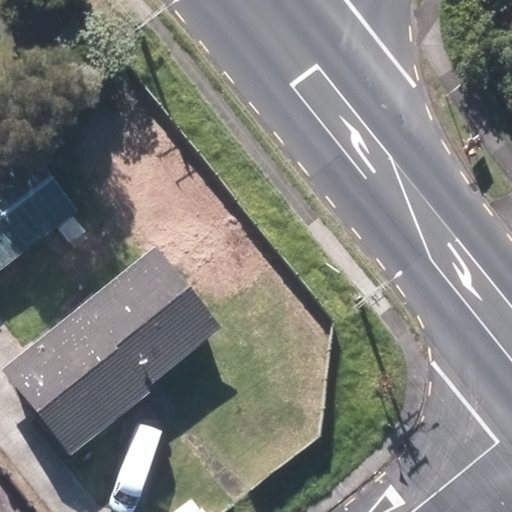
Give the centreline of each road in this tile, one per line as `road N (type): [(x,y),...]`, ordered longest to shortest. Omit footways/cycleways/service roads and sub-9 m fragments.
road 1 (secondary): [(290,34),(511,320)]
road 2 (residential): [(511,434),(415,511)]
